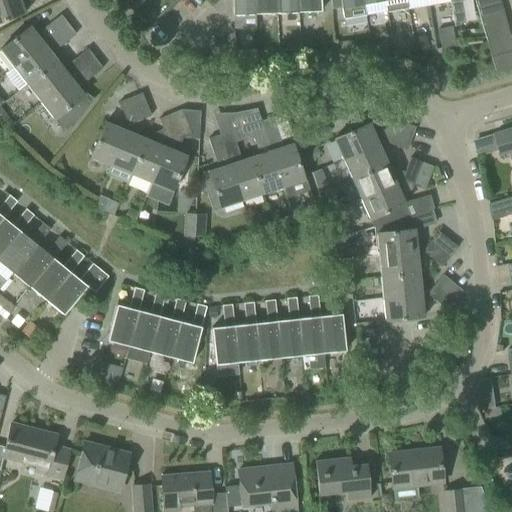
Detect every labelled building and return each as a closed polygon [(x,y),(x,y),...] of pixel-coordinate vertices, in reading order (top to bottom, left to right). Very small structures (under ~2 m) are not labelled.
[(0,0),(0,22),(25,13),(21,4),(31,0),(0,0)] [(253,0),(231,0),(233,16),(254,15),(253,0)] [(253,0),(254,15),(276,14),(275,0),(253,0)] [(275,0),(276,14),(298,13),(297,0),(275,0)] [(297,0),(298,13),(320,12),(319,0),(297,0)] [(362,0),(331,0),(334,10),(343,9),(345,19),(367,15),(365,5),(363,5),(362,0)] [(362,0),(363,5),(365,5),(367,15),(386,12),(384,0),(362,0)] [(384,0),(386,12),(407,8),(405,0),(384,0)] [(490,0),(475,4),(479,18),(502,11),(499,0),(490,0)] [(479,18),(483,31),(506,24),(502,11),(479,18)] [(0,49),(0,52),(13,69),(68,25),(60,16),(36,35),(30,27),(0,49)] [(483,31),(487,44),(510,38),(506,24),(483,31)] [(17,92),(26,86),(57,61),(51,54),(75,35),(68,25),(13,69),(4,75),(17,92)] [(425,36),(413,38),(416,51),(427,48),(425,36)] [(487,44),(491,58),(511,51),(511,44),(510,38),(487,44)] [(26,86),(39,103),(94,59),(87,50),(63,69),(57,61),(26,86)] [(242,51),(242,62),(256,62),(257,61),(256,50),(242,51)] [(511,51),(491,58),(495,73),(511,67),(511,51)] [(94,59),(39,103),(62,132),(77,120),(94,99),(93,98),(92,99),(85,93),(83,94),(78,88),(102,69),(94,59)] [(122,114),(145,105),(141,94),(118,103),(122,114)] [(110,167),(130,175),(145,139),(134,135),(130,125),(150,116),(145,105),(122,114),(126,124),(127,126),(110,167)] [(0,123),(4,129),(12,124),(0,107),(0,123)] [(169,115),(179,138),(190,133),(181,110),(169,115)] [(130,175),(150,184),(166,142),(179,138),(169,115),(158,120),(166,140),(157,144),(145,139),(130,175)] [(272,118),(259,122),(281,189),(303,181),(291,144),(282,147),(272,118)] [(387,131),(410,141),(415,128),(392,119),(387,131)] [(90,159),(110,167),(127,126),(126,124),(117,127),(105,122),(90,159)] [(258,155),(249,158),(261,195),(281,189),(259,122),(249,125),(258,155)] [(333,140),(342,160),(383,143),(384,140),(374,136),(369,124),(333,140)] [(511,128),(494,134),(501,156),(511,152),(511,128)] [(231,131),(218,135),(240,202),(261,195),(249,158),(240,161),(231,131)] [(342,160),(351,180),(387,164),(382,153),(385,143),(406,151),(410,141),(387,131),(384,140),(383,143),(342,160)] [(240,202),(218,135),(208,139),(215,163),(218,162),(220,167),(202,174),(200,194),(206,193),(212,212),(240,202)] [(166,142),(150,184),(145,196),(166,204),(186,156),(174,151),(179,138),(166,142)] [(304,152),(307,163),(314,161),(318,153),(316,148),(304,152)] [(351,180),(359,199),(400,181),(411,185),(420,163),(409,158),(404,173),(397,170),(391,173),(387,164),(351,180)] [(420,163),(411,185),(412,186),(423,190),(432,167),(420,163)] [(372,227),(391,223),(410,218),(405,204),(401,195),(410,191),(412,186),(411,185),(400,181),(359,199),(372,227)] [(0,221),(3,218),(16,202),(8,196),(0,205),(0,221)] [(92,207),(104,211),(108,201),(97,196),(92,207)] [(511,197),(489,204),(491,217),(511,210),(511,197)] [(321,204),(325,215),(336,210),(332,200),(321,204)] [(317,217),(314,207),(291,215),(293,222),(317,217)] [(123,219),(133,223),(138,212),(128,208),(123,219)] [(0,221),(0,255),(19,232),(33,216),(25,209),(12,226),(3,218),(0,221)] [(336,210),(325,215),(328,224),(339,219),(336,210)] [(193,237),(194,214),(183,213),(182,244),(193,244),(193,237)] [(204,214),(194,214),(193,237),(203,237),(204,214)] [(272,229),(293,222),(291,215),(270,222),(272,229)] [(375,234),(377,256),(420,252),(424,249),(415,243),(415,230),(410,218),(391,223),(396,232),(375,234)] [(0,264),(13,274),(36,246),(49,229),(42,223),(28,239),(19,232),(0,255),(0,264)] [(429,243),(448,259),(457,248),(438,232),(429,243)] [(13,274),(29,288),(53,259),(66,243),(58,237),(45,253),(36,246),(13,274)] [(377,256),(379,278),(419,275),(417,261),(424,253),(441,267),(448,259),(429,243),(424,249),(420,252),(377,256)] [(29,288),(46,302),(69,273),(83,257),(75,250),(62,266),(53,259),(29,288)] [(69,273),(46,302),(63,315),(86,287),(94,293),(107,277),(92,264),(78,280),(69,273)] [(379,278),(382,299),(426,295),(428,296),(435,302),(451,283),(442,275),(428,292),(420,286),(419,275),(379,278)] [(451,283),(435,302),(445,310),(461,291),(451,283)] [(128,347),(138,311),(143,291),(133,288),(128,308),(116,305),(106,341),(128,347)] [(149,352),(158,316),(164,296),(154,293),(149,314),(138,311),(128,347),(149,352)] [(330,315),(319,317),(324,353),(345,351),(338,293),(328,295),(330,315)] [(426,295),(382,299),(384,321),(423,317),(422,304),(428,296),(426,295)] [(309,318),(298,319),(302,356),(324,353),(319,317),(317,296),(307,297),(309,318)] [(0,318),(3,320),(13,308),(0,297),(0,318)] [(287,320),(276,321),(280,358),(302,356),(298,319),(295,298),(285,299),(287,320)] [(149,352),(170,358),(179,322),(185,302),(175,299),(170,319),(158,316),(149,352)] [(266,322),(255,324),(259,360),(280,358),(276,321),(274,300),(264,302),(266,322)] [(245,325),(233,326),(238,363),(259,360),(255,324),(252,303),(242,304),(245,325)] [(179,322),(170,358),(191,363),(205,307),(196,305),(190,325),(179,322)] [(238,363),(233,326),(231,305),(221,306),(223,327),(211,328),(214,365),(238,363)] [(19,332),(27,338),(35,328),(28,322),(19,332)] [(303,369),(327,368),(326,355),(303,356),(303,369)] [(69,451),(53,446),(56,435),(10,424),(1,459),(34,467),(32,474),(61,481),(69,451)] [(73,481),(118,493),(128,454),(83,442),(73,481)] [(388,454),(390,474),(392,488),(441,483),(438,449),(388,454)] [(314,461),(316,481),(318,496),(344,493),(345,501),(369,498),(366,464),(350,465),(349,457),(314,461)] [(237,471),(239,490),(241,508),(269,505),(269,511),(294,511),(296,511),(291,465),(237,471)] [(191,507),(191,511),(227,511),(225,493),(210,495),(208,471),(161,475),(163,511),(179,511),(180,508),(191,507)] [(130,485),(131,511),(151,511),(150,484),(130,485)] [(49,510),(53,489),(39,487),(35,507),(49,510)] [(442,493),(444,511),(462,511),(460,491),(442,493)]
